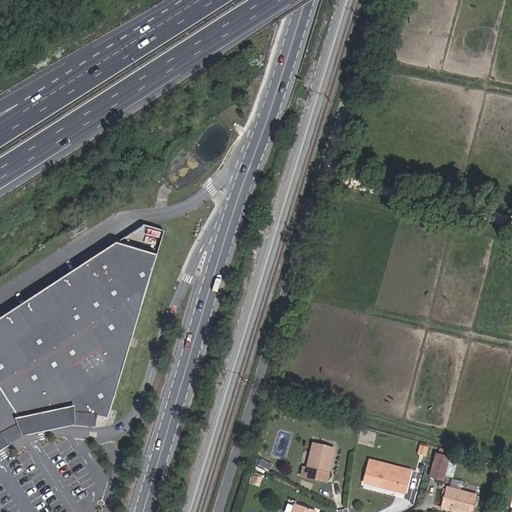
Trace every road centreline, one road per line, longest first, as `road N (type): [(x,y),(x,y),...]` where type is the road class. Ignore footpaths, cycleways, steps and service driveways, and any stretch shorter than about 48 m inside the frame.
road 1 (residential): [(219,511),(384,0)]
road 2 (secondary): [(148,511),(308,0)]
road 3 (motorway): [(0,174),(273,0)]
road 4 (motorway): [(207,0),(26,115)]
